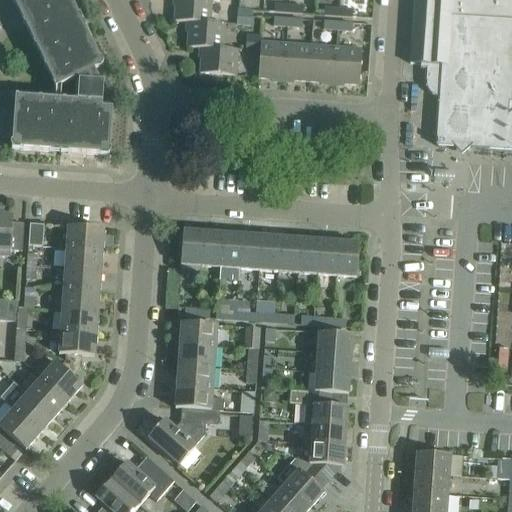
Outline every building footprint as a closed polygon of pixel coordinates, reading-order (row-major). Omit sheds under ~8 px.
[(2,107),(0,138),(12,139),(11,143),(20,144),(19,150),(32,151),(52,153),(53,146),(68,147),(67,154),(86,155),(97,156),(100,156),(101,149),(109,150),(112,110),(101,109),(103,84),(99,83),(93,71),(97,70),(93,62),(99,59),(97,56),(86,32),(84,29),(78,33),(72,19),(78,16),(70,0),(17,0),(60,87),(77,79),(79,82),(77,102),(67,102),(70,107),(14,103),(14,108),(2,107)] [(175,0),(174,22),(188,23),(224,26),(224,24),(210,23),(211,0),(175,0)] [(511,0),(414,0),(410,65),(420,65),(420,69),(426,70),(425,85),(426,89),(428,93),(431,96),(435,98),(439,98),(436,146),(511,151),(511,0)] [(274,13),(288,14),(289,6),(275,5),(274,13)] [(303,7),(289,6),(288,14),(302,15),(303,7)] [(338,18),(338,10),(324,9),(323,17),(338,18)] [(238,10),(237,18),(251,19),(252,11),(238,10)] [(352,11),(338,10),(338,18),(352,19),(352,11)] [(250,27),(251,19),(237,18),(237,20),(236,26),(250,27)] [(287,28),(288,20),(274,19),(273,27),(287,28)] [(288,20),(287,28),(301,29),(302,21),(288,20)] [(223,49),(224,26),(188,23),(187,48),(201,49),(237,52),(237,51),(223,49)] [(323,31),(337,32),(338,24),(324,23),(323,31)] [(352,25),(338,24),(337,32),(351,32),(352,25)] [(246,43),(260,44),(260,43),(261,36),(247,35),(246,43)] [(260,44),(246,43),(245,52),(259,53),(260,44)] [(260,44),(259,53),(258,79),(283,81),(285,45),(260,43),(260,44)] [(285,45),(283,81),(308,83),(311,47),(285,45)] [(308,83),(334,84),(336,49),(311,47),(308,83)] [(237,57),(237,52),(201,49),(200,74),(235,77),(237,57)] [(361,50),(336,49),(334,84),(359,86),(361,50)] [(0,256),(10,257),(10,252),(21,253),(23,225),(12,224),(12,217),(0,216),(0,256)] [(42,226),(30,225),(28,246),(41,247),(42,226)] [(66,249),(102,252),(103,230),(67,228),(66,249)] [(180,266),(200,267),(202,233),(182,232),(180,266)] [(200,267),(219,269),(222,235),(202,233),(200,267)] [(219,269),(239,270),(241,236),(222,235),(219,269)] [(261,237),(241,236),(239,270),(258,271),(261,237)] [(278,273),(280,239),(261,237),(258,271),(278,273)] [(278,273),(297,274),(300,240),(280,239),(278,273)] [(319,242),(300,240),(297,274),(317,276),(319,242)] [(339,243),(319,242),(317,276),(337,277),(339,243)] [(339,243),(337,277),(356,278),(359,244),(339,243)] [(66,249),(65,270),(100,273),(102,252),(66,249)] [(27,268),(36,268),(36,256),(28,255),(27,268)] [(35,281),(36,268),(27,268),(26,280),(35,281)] [(99,294),(100,273),(65,270),(63,291),(99,294)] [(63,291),(62,312),(97,315),(99,294),(63,291)] [(216,321),(235,322),(237,304),(238,293),(231,293),(231,304),(227,303),(227,308),(229,308),(228,312),(216,311),(216,321)] [(24,310),(27,310),(33,310),(33,298),(25,297),(24,310)] [(17,323),(18,309),(18,302),(7,301),(6,322),(17,323)] [(255,323),(255,314),(243,313),(244,305),(237,304),(235,322),(255,323)] [(27,310),(24,310),(18,309),(17,323),(16,330),(25,331),(27,310)] [(196,320),(197,310),(185,309),(184,319),(196,320)] [(210,311),(197,310),(196,320),(209,321),(210,311)] [(97,315),(62,312),(60,333),(96,336),(97,315)] [(255,323),(274,325),(275,315),(255,314),(255,323)] [(287,316),(275,315),(274,325),(287,326),(287,316)] [(313,327),(313,318),(301,317),(300,326),(313,327)] [(326,319),(313,318),(313,327),(325,328),(326,319)] [(346,321),(333,320),(332,329),(345,329),(346,321)] [(181,324),(179,346),(215,348),(217,327),(201,325),(181,324)] [(260,330),(250,329),(244,329),(243,349),(258,350),(260,330)] [(16,330),(15,343),(24,344),(25,331),(16,330)] [(275,331),(265,331),(264,343),(275,344),(275,331)] [(65,356),(65,362),(80,369),(81,357),(94,358),(96,336),(60,333),(59,355),(65,356)] [(319,334),(317,354),(351,356),(352,336),(319,334)] [(23,363),(24,344),(15,343),(14,362),(23,363)] [(215,348),(179,346),(178,367),(214,369),(215,348)] [(317,354),(316,374),(349,376),(351,356),(317,354)] [(263,358),(262,370),(273,371),(273,358),(263,358)] [(247,372),(256,372),(257,360),(248,359),(247,372)] [(80,370),(80,369),(65,362),(60,368),(55,363),(41,379),(67,403),(82,387),(73,378),(80,370)] [(178,367),(176,388),(212,390),(214,369),(178,367)] [(272,383),(273,371),(262,370),(261,383),(272,383)] [(256,385),(256,372),(247,372),(246,384),(256,385)] [(349,376),(316,374),(314,393),(347,396),(348,396),(349,376)] [(54,419),(67,403),(41,379),(27,395),(54,419)] [(175,409),(181,410),(222,413),(223,401),(212,400),(212,390),(176,388),(175,409)] [(274,392),(263,391),(262,403),(274,403),(274,392)] [(347,396),(314,393),(290,392),(289,405),(305,406),(304,423),(346,426),(347,408),(346,408),(347,396)] [(253,415),(255,394),(246,393),(244,414),(253,415)] [(54,419),(27,395),(13,411),(40,435),(54,419)] [(222,413),(181,410),(180,423),(174,430),(164,421),(148,439),(163,452),(179,467),(195,449),(194,448),(204,436),(205,426),(218,427),(219,413),(222,413)] [(0,428),(25,451),(40,435),(13,411),(0,425),(0,428)] [(257,442),(267,443),(268,424),(258,423),(257,442)] [(304,423),(302,443),(344,446),(346,426),(304,423)] [(7,443),(2,450),(11,458),(17,452),(7,443)] [(309,464),(329,481),(341,468),(343,468),(344,446),(302,443),(302,446),(309,446),(308,463),(309,464)] [(414,474),(449,476),(450,457),(416,454),(414,474)] [(236,468),(242,474),(254,460),(248,455),(236,468)] [(126,464),(111,481),(139,506),(149,496),(156,503),(174,483),(146,459),(135,472),(126,464)] [(496,481),(509,482),(511,482),(511,460),(498,460),(496,481)] [(298,470),(285,485),(310,508),(324,493),(320,491),(329,481),(309,464),(301,472),(298,470)] [(223,483),(229,488),(242,474),(236,468),(223,483)] [(414,474),(413,493),(447,496),(449,476),(414,474)] [(104,506),(99,511),(134,511),(139,506),(111,481),(95,498),(104,506)] [(229,488),(223,483),(210,499),(216,504),(229,488)] [(285,485),(272,500),(285,511),(307,511),(310,508),(285,485)] [(446,511),(447,496),(413,493),(411,511),(446,511)] [(285,511),(272,500),(261,511),(285,511)]
